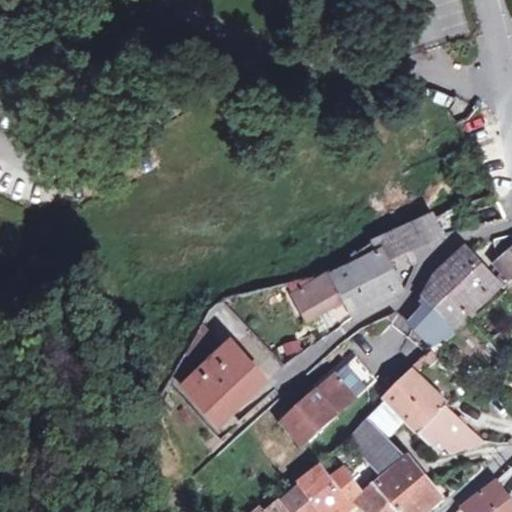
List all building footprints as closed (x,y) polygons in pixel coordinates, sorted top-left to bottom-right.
[(389,263),(442,236),(433,217),(379,245),(384,253),(389,263)] [(511,235),(496,241),(500,265),(496,268),(502,274),(511,284),(511,283),(511,235)] [(332,271),(296,288),(309,315),(346,297),(355,316),(405,294),(389,263),(384,253),(335,274),(332,271)] [(497,289),(464,253),(437,277),(425,302),(418,311),(423,316),(412,329),(438,351),(474,319),(471,315),(497,289)] [(511,284),(502,274),(497,280),(505,288),(511,284)] [(225,353),(203,327),(186,355),(203,374),(184,390),(219,429),(257,393),(238,371),(244,365),(230,349),(225,353)] [(302,449),(376,383),(355,360),(282,426),(302,449)] [(463,426),(412,375),(387,400),(347,441),(383,479),(366,494),(344,472),(330,482),(322,470),(302,488),(303,489),(273,511),(353,511),(359,508),(364,511),(431,511),(443,504),(406,460),(402,463),(387,446),(407,425),(441,458),(448,450),(454,456),(485,442),(470,434),(463,426)] [(511,470),(501,478),(511,493),(511,470)] [(511,511),(494,488),(466,511),(511,511)]
